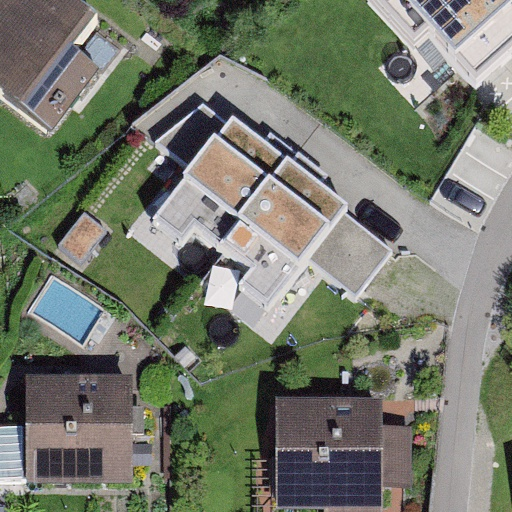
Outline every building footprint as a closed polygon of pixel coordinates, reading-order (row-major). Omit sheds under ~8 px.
[(115,25),(79,0),(0,0),(0,89),(47,122),(115,25)] [(511,0),(370,0),(368,2),(413,52),(431,36),(478,89),(511,58),(511,0)] [(150,223),(265,310),(306,260),(358,301),(393,253),(208,109),(159,148),(188,170),(150,223)] [(146,386),(44,388),(46,496),(148,494),(146,386)] [(391,511),(393,416),(298,415),(296,511),(391,511)]
